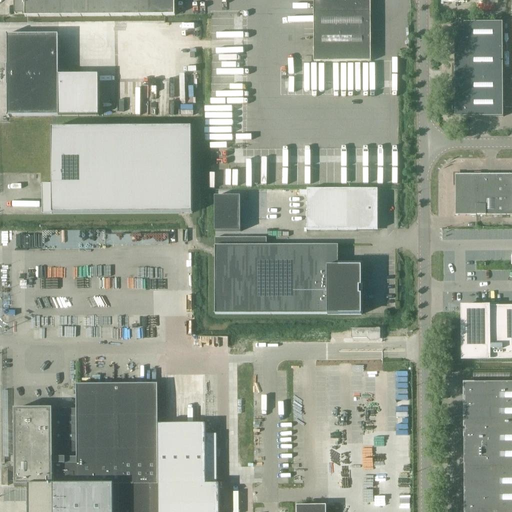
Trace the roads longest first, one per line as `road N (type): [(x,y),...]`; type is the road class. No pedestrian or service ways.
road 1 (unclassified): [(425,511),(424,142)]
road 2 (unclassified): [(424,142),(422,0)]
